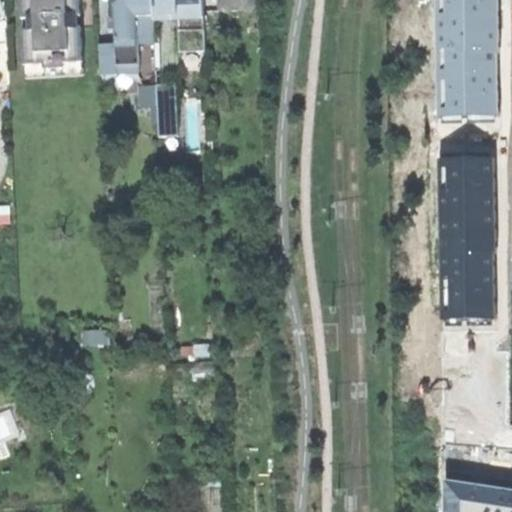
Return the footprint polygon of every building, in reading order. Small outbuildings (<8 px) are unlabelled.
[(21,0),(23,21),(30,20),(30,31),(23,31),(25,79),(84,77),(82,28),(78,28),(78,18),(81,17),(80,0),(21,0)] [(114,0),(115,18),(155,16),(153,0),(114,0)] [(153,0),(155,16),(155,21),(179,20),(181,54),(206,53),(204,0),(153,0)] [(256,0),(219,0),(219,13),(257,14),(256,0)] [(500,54),(499,0),(434,0),(437,123),(502,121),(500,54)] [(6,8),(0,8),(0,70),(9,70),(6,8)] [(157,64),(156,41),(122,43),(123,72),(140,71),(140,65),(155,64),(157,64)] [(157,104),(155,64),(140,65),(140,71),(142,104),(157,104)] [(177,85),(157,86),(160,138),(179,138),(177,85)] [(201,101),(186,102),(188,152),(204,151),(201,101)] [(496,220),(495,157),(438,158),(441,323),(498,321),(496,220)] [(511,511),(511,490),(444,479),(444,511),(511,511)]
